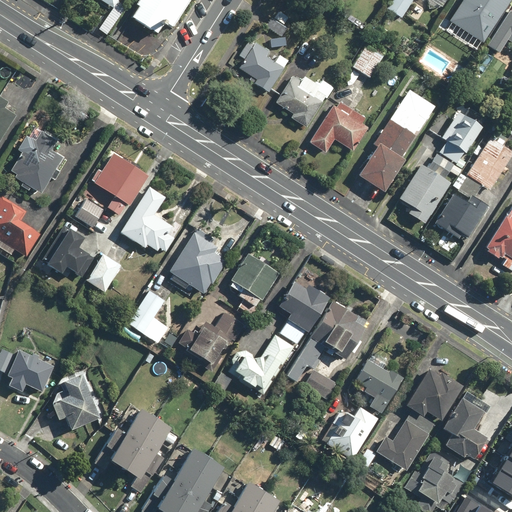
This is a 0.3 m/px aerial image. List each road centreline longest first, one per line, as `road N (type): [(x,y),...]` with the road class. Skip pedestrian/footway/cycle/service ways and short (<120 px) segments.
road 1 (primary): [(511,343),(157,110)]
road 2 (primary): [(157,110),(0,14)]
road 3 (residential): [(229,0),(157,110)]
